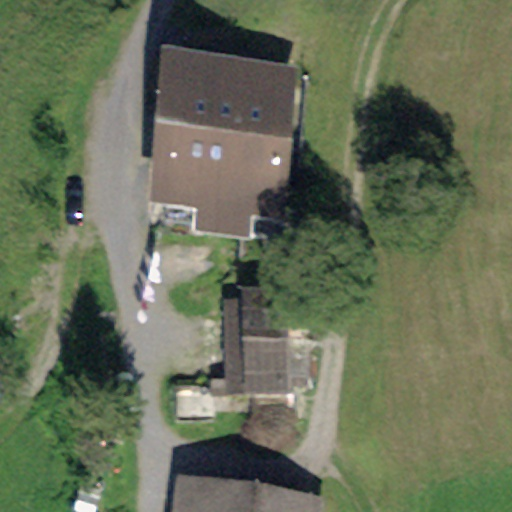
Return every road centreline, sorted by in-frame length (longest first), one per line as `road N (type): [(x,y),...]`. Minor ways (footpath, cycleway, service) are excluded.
road 1 (track): [(158,443),(300,455),(317,437),(366,70),(391,0)]
road 2 (track): [(166,0),(129,96),(114,193),(132,332),(158,443),(147,511)]
